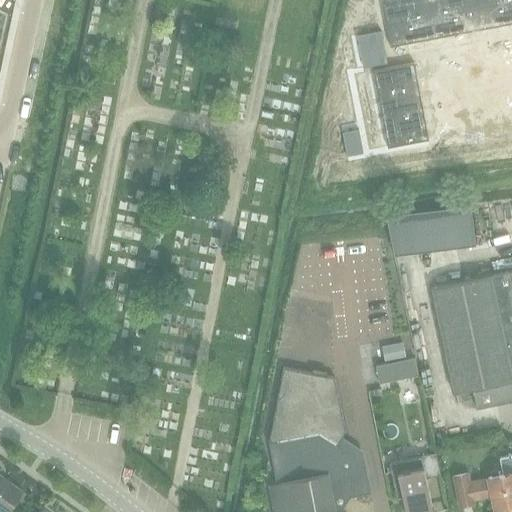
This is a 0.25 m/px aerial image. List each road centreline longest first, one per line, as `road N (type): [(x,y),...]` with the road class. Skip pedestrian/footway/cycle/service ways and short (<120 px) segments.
road 1 (unknown): [(511,239),(438,256),(419,274),(445,410),(511,415)]
road 2 (residential): [(511,121),(454,132),(440,60),(511,46)]
road 3 (residential): [(132,511),(0,421)]
road 4 (residential): [(31,0),(0,129)]
